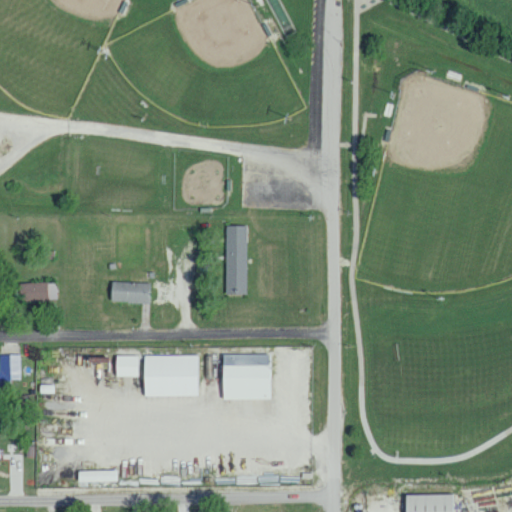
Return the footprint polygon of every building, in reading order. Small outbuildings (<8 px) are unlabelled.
[(245,294),(246,225),(226,225),(225,293),(245,294)] [(148,302),(149,282),(110,281),(109,301),(148,302)] [(56,282),(18,283),(19,302),(56,300),(56,282)] [(221,354),(221,399),(271,399),(270,353),(221,354)] [(0,389),(10,389),(10,379),(20,379),(19,354),(0,354),(0,389)] [(199,354),(142,355),(142,396),(199,395),(199,354)] [(114,375),(137,376),(138,355),(115,355),(114,375)] [(76,471),(77,482),(116,481),(116,470),(76,471)]
